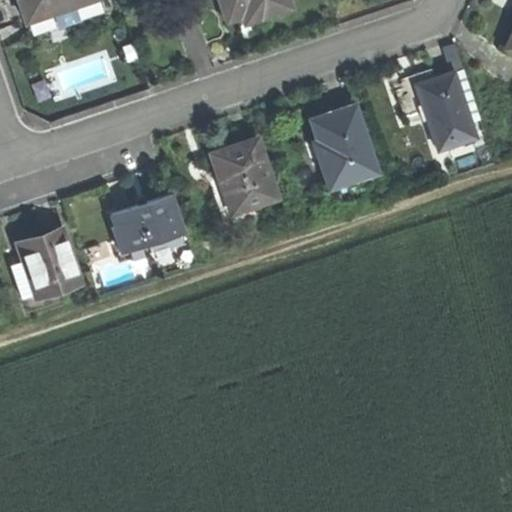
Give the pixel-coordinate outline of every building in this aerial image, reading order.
[(94,0),(17,0),(22,13),(27,28),(77,12),(96,5),(94,0)] [(290,18),(283,0),(214,0),(225,32),(246,25),(265,19),(267,26),(290,18)] [(83,27),(77,12),(27,28),(32,44),(83,27)] [(438,88),(416,95),(436,159),(474,147),(454,83),(438,88)] [(328,120),(310,125),(324,169),(318,171),(326,194),(375,178),(354,111),(328,120)] [(231,220),(276,206),(256,146),(230,154),(211,160),(231,220)] [(123,260),(180,241),(168,203),(137,213),(110,221),(123,260)] [(26,273),(35,301),(76,288),(61,238),(38,245),(20,251),(26,273)] [(20,305),(35,301),(26,273),(11,277),(20,305)]
